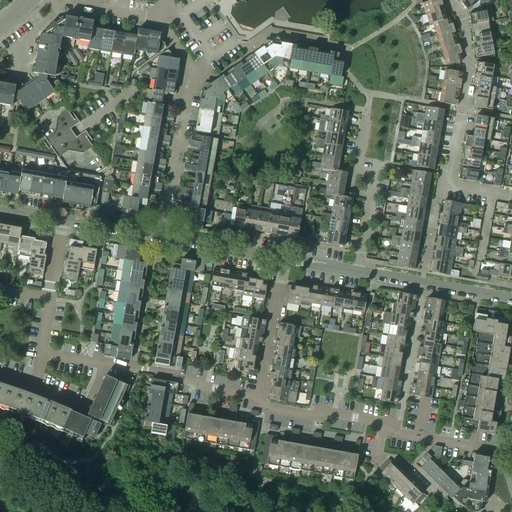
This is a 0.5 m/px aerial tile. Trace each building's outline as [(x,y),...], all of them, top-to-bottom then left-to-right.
[(443,9),(440,0),(434,0),(423,4),(426,14),(443,9)] [(479,5),(490,2),(488,0),(463,0),(460,3),(467,11),(478,3),(479,5)] [(446,19),(444,14),(443,9),(426,14),(429,25),(433,24),(446,19)] [(488,22),(486,11),(468,14),(470,26),(488,22)] [(89,42),(92,29),(93,22),(66,17),(65,21),(62,37),(89,42)] [(453,28),(452,24),(450,18),(446,19),(433,24),(436,34),(453,28)] [(62,37),(65,21),(61,20),(55,24),(54,23),(52,22),(50,24),(50,26),(51,27),(45,31),(44,35),(61,38),(62,37)] [(490,33),(488,22),(470,26),(472,36),(490,33)] [(456,39),(455,33),(453,28),(436,34),(439,44),(456,39)] [(103,31),(92,29),(89,42),(88,49),(99,51),(103,31)] [(146,52),(149,32),(138,30),(137,37),(134,50),(146,52)] [(111,53),(114,33),(103,31),(99,51),(111,53)] [(166,47),(163,43),(162,42),(159,41),(161,34),(149,32),(146,52),(157,54),(157,52),(160,52),(165,48),(166,47)] [(122,55),(125,35),(114,33),(111,53),(122,55)] [(492,44),(490,33),(472,36),(474,47),(492,44)] [(56,66),(61,38),(44,35),(41,35),(36,62),(56,66)] [(134,50),(137,37),(125,35),(122,55),(133,57),(134,50)] [(460,49),(458,45),(456,39),(439,44),(443,55),(460,49)] [(287,69),(291,45),(271,42),(254,54),(268,73),(277,67),(287,69)] [(494,55),(492,44),(474,47),(476,58),(494,55)] [(298,71),(302,47),(291,45),(287,69),(298,71)] [(309,72),(313,49),(302,47),(298,71),(309,72)] [(319,74),(323,51),(313,49),(309,72),(319,74)] [(463,60),(460,49),(443,55),(446,65),(463,60)] [(157,68),(177,71),(179,60),(172,59),(172,57),(168,51),(167,51),(161,55),(161,57),(159,56),(157,68)] [(333,64),(335,53),(323,51),(319,74),(330,76),(332,64),(333,64)] [(341,77),(343,66),(343,63),(337,62),(339,54),(335,53),(333,64),(332,64),(330,76),(328,84),(342,87),(343,78),(341,77)] [(268,73),(254,54),(246,60),(259,79),(268,73)] [(259,79),(246,60),(237,66),(250,85),(259,79)] [(54,77),(56,66),(36,62),(34,73),(39,74),(47,76),(54,77)] [(492,77),(494,66),(476,62),(474,74),(492,77)] [(250,85),(237,66),(228,72),(241,91),(250,85)] [(155,79),(175,83),(177,71),(157,68),(155,79)] [(460,84),(462,73),(445,70),(443,81),(460,84)] [(241,91),(228,72),(219,78),(221,81),(233,98),(241,91)] [(15,100),(17,101),(33,122),(47,112),(61,102),(55,92),(46,80),(46,79),(47,76),(39,74),(38,76),(38,79),(29,85),(24,89),(19,92),(16,92),(15,92),(13,100),(15,100)] [(490,87),(492,77),(474,74),(472,85),(478,86),(478,85),(490,87)] [(167,93),(173,94),(175,83),(155,79),(153,91),(154,91),(153,98),(152,102),(161,104),(162,100),(163,95),(166,95),(167,95),(167,93)] [(233,98),(221,81),(207,90),(207,93),(206,93),(205,94),(202,111),(222,114),(224,104),(233,98)] [(459,95),(460,84),(443,81),(441,92),(459,95)] [(271,91),(277,86),(275,83),(268,87),(271,91)] [(15,92),(15,89),(16,86),(4,84),(0,105),(12,107),(13,100),(15,92)] [(494,99),(496,88),(490,87),(478,85),(478,86),(477,92),(479,92),(478,96),(494,99)] [(260,99),(266,94),(264,91),(257,95),(260,99)] [(457,106),(459,95),(441,92),(439,103),(457,106)] [(253,103),(260,99),(257,95),(251,100),(253,103)] [(492,110),(494,99),(478,96),(477,101),(475,100),(474,107),(492,110)] [(161,118),(162,111),(170,113),(171,107),(161,105),(161,104),(152,102),(152,104),(147,103),(145,115),(161,118)] [(236,103),(232,106),(238,114),(239,113),(242,111),(240,108),(236,103)] [(249,106),(246,103),(240,108),(242,111),(249,106)] [(441,123),(444,110),(426,107),(425,115),(416,113),(415,118),(441,123)] [(346,125),(348,112),(330,109),(329,117),(320,115),(319,120),(346,125)] [(74,120),(67,111),(57,118),(64,127),(66,125),(69,130),(79,123),(76,118),(75,119),(74,120)] [(220,125),(222,114),(202,111),(200,122),(220,125)] [(160,124),(161,118),(145,115),(143,127),(167,131),(168,125),(160,124)] [(492,130),(494,119),(476,116),(475,123),(477,123),(476,127),(492,130)] [(73,135),(69,130),(66,125),(64,127),(57,118),(54,133),(68,151),(82,154),(76,144),(78,142),(75,138),(73,135)] [(439,134),(441,123),(415,118),(414,123),(423,124),(422,131),(439,134)] [(344,136),(346,125),(319,120),(317,132),(326,133),(344,136)] [(218,136),(220,125),(200,122),(198,132),(218,136)] [(166,136),(167,131),(143,127),(141,138),(157,141),(158,135),(166,136)] [(490,141),(492,130),(476,127),(475,132),(473,131),(472,137),(472,138),(484,140),(490,141)] [(87,136),(88,135),(85,131),(75,138),(78,142),(76,144),(82,154),(92,147),(86,137),(87,136)] [(437,146),(439,134),(422,131),(421,138),(412,137),(411,142),(437,146)] [(326,133),(317,132),(316,139),(325,140),(326,133)] [(54,133),(43,141),(48,150),(51,148),(58,158),(68,151),(54,133)] [(342,148),(344,136),(326,133),(325,140),(316,139),(315,143),(342,148)] [(216,152),(218,140),(194,135),(193,141),(201,142),(199,149),(216,152)] [(482,150),(484,140),(472,138),(472,137),(466,136),(464,147),(482,150)] [(156,148),(157,141),(141,138),(139,150),(162,154),(163,149),(156,148)] [(435,158),(437,146),(411,142),(410,146),(419,148),(418,155),(435,158)] [(339,160),(342,148),(315,143),(314,148),(323,150),(322,157),(339,160)] [(480,161),(482,150),(464,147),(462,158),(480,161)] [(213,163),(216,152),(199,149),(198,155),(191,154),(190,159),(213,163)] [(153,165),(154,159),(161,160),(162,154),(139,150),(137,162),(153,165)] [(434,167),(435,158),(418,155),(416,162),(408,161),(407,166),(433,170),(434,167)] [(338,169),(339,160),(322,157),(321,164),(312,162),(311,168),(320,169),(329,171),(329,170),(338,171),(338,169)] [(478,172),(480,161),(462,158),(461,168),(478,172)] [(211,175),(213,163),(190,159),(189,165),(196,166),(195,172),(211,175)] [(152,171),(153,165),(137,162),(135,174),(158,178),(159,173),(152,171)] [(484,172),(478,172),(461,168),(459,180),(476,183),(477,176),(483,177),(484,172)] [(345,185),(347,173),(338,171),(329,170),(329,171),(320,169),(320,174),(328,175),(327,182),(345,185)] [(429,186),(430,177),(431,174),(404,169),(403,174),(412,176),(411,183),(429,186)] [(6,195),(10,173),(0,170),(0,191),(2,192),(2,195),(6,195)] [(29,195),(33,173),(22,171),(21,175),(17,195),(18,195),(18,191),(25,192),(25,195),(29,195)] [(78,208),(84,175),(68,172),(66,179),(63,199),(62,203),(70,204),(69,206),(78,208)] [(209,187),(211,175),(195,172),(194,179),(187,177),(186,183),(209,187)] [(17,195),(21,175),(10,173),(6,195),(10,196),(10,194),(17,195)] [(40,195),(44,175),(33,173),(29,195),(33,196),(33,194),(40,195)] [(149,189),(150,182),(157,183),(158,178),(135,174),(133,186),(149,189)] [(52,199),(56,177),(44,175),(40,195),(48,196),(47,199),(52,199)] [(95,209),(100,184),(101,177),(84,175),(78,208),(82,209),(82,206),(95,209)] [(500,187),(502,176),(495,175),(493,186),(500,187)] [(511,177),(505,176),(504,176),(502,187),(511,189),(511,188),(511,177)] [(63,199),(66,179),(56,177),(52,199),(55,200),(56,198),(63,199)] [(343,197),(345,185),(327,182),(326,190),(317,188),(316,193),(326,195),(335,196),(335,195),(343,197)] [(207,199),(209,187),(186,183),(185,188),(192,190),(191,196),(207,199)] [(426,198),(429,186),(411,183),(410,190),(401,189),(400,194),(426,198)] [(155,196),(148,195),(149,189),(133,186),(131,197),(147,200),(154,202),(155,196)] [(106,205),(108,193),(102,192),(100,204),(106,205)] [(424,210),(426,198),(400,194),(399,198),(408,200),(407,207),(424,210)] [(352,198),(346,197),(343,197),(335,195),(335,196),(326,195),(325,199),(334,201),(333,208),(350,211),(352,198)] [(136,218),(139,204),(146,206),(147,200),(131,197),(124,196),(122,208),(129,209),(127,217),(136,218)] [(205,210),(207,199),(191,196),(190,202),(183,201),(182,207),(189,208),(205,210)] [(459,216),(461,209),(470,211),(471,206),(444,201),(442,213),(459,216)] [(254,231),(258,207),(248,205),(247,210),(244,229),(254,231)] [(265,233),(269,209),(258,207),(254,231),(265,233)] [(422,222),(424,210),(407,207),(406,214),(397,213),(396,217),(422,222)] [(210,224),(212,212),(205,210),(189,208),(188,213),(195,215),(193,228),(202,230),(203,223),(210,224)] [(244,229),(247,210),(236,208),(233,227),(244,229)] [(348,222),(350,211),(333,208),(331,215),(322,213),(322,218),(348,222)] [(276,235),(280,211),(269,209),(265,233),(276,235)] [(286,237),(290,213),(280,211),(276,235),(286,237)] [(297,239),(301,215),(290,213),(286,237),(297,239)] [(458,224),(459,216),(442,213),(440,225),(466,230),(467,225),(458,224)] [(229,227),(231,215),(225,214),(223,226),(229,227)] [(420,234),(422,222),(396,217),(395,222),(399,223),(398,230),(403,231),(420,234)] [(346,234),(348,222),(322,218),(321,223),(330,224),(328,231),(346,234)] [(8,244),(11,227),(0,224),(0,249),(1,243),(8,244)] [(465,234),(466,230),(440,225),(438,237),(455,240),(457,233),(465,234)] [(17,256),(20,236),(22,229),(11,227),(8,244),(7,249),(13,250),(12,255),(17,256)] [(511,242),(511,230),(503,229),(503,234),(511,235),(510,242),(511,242)] [(344,247),(346,234),(328,231),(327,238),(318,237),(317,242),(344,247)] [(418,246),(420,234),(403,231),(401,238),(393,236),(392,241),(418,246)] [(34,240),(35,241),(35,239),(20,236),(17,256),(30,258),(31,258),(34,240)] [(454,247),(455,240),(438,237),(436,249),(462,253),(463,249),(454,247)] [(47,243),(35,241),(34,240),(31,258),(30,258),(28,268),(44,271),(45,264),(46,256),(44,255),(47,243)] [(416,257),(418,246),(392,241),(391,246),(400,247),(398,254),(416,257)] [(511,254),(511,242),(510,242),(509,249),(500,248),(499,252),(511,254)] [(136,263),(136,262),(138,252),(138,251),(127,250),(127,247),(118,246),(116,259),(124,260),(136,263)] [(82,249),(81,249),(69,247),(67,259),(65,259),(63,274),(78,277),(79,269),(80,263),(82,249)] [(93,271),(97,250),(82,247),(81,249),(82,249),(80,263),(79,269),(93,271)] [(461,258),(462,253),(436,249),(434,260),(451,263),(452,256),(461,258)] [(511,254),(499,252),(499,257),(507,259),(506,265),(506,266),(511,267),(511,254)] [(414,266),(416,257),(398,254),(397,261),(388,260),(387,265),(414,270),(414,266)] [(202,274),(205,261),(196,259),(195,262),(184,260),(182,270),(194,272),(194,273),(202,274)] [(145,275),(147,264),(136,262),(136,263),(124,260),(122,271),(145,275)] [(450,271),(451,263),(434,260),(432,273),(458,277),(459,272),(450,271)] [(511,279),(511,267),(506,266),(506,265),(499,264),(498,272),(489,270),(488,275),(511,279)] [(192,283),(194,273),(194,272),(182,270),(171,268),(169,279),(192,283)] [(222,288),(225,271),(213,269),(210,286),(222,288)] [(143,286),(145,275),(122,271),(120,282),(143,286)] [(232,290),(235,272),(225,271),(222,288),(232,290)] [(245,278),(246,278),(246,274),(235,272),(232,290),(242,292),(243,292),(245,278)] [(477,274),(476,281),(487,283),(488,276),(477,274)] [(256,280),(246,278),(245,278),(243,292),(242,292),(242,296),(253,298),(256,280)] [(190,294),(192,283),(169,279),(167,290),(190,294)] [(264,300),(266,288),(270,289),(271,283),(256,280),(253,298),(264,300)] [(142,296),(143,286),(120,282),(118,292),(142,296)] [(298,306),(302,288),(286,285),(285,292),(289,292),(288,300),(288,304),(298,306)] [(310,304),(313,286),(312,286),(312,290),(302,288),(298,306),(310,308),(310,304)] [(320,306),(323,288),(313,286),(310,304),(320,306)] [(331,307),(334,290),(323,288),(320,306),(331,307)] [(188,304),(190,294),(167,290),(165,300),(188,304)] [(342,309),(345,292),(334,290),(331,307),(342,309)] [(140,307),(142,296),(118,292),(116,303),(140,307)] [(352,311),(355,294),(345,292),(342,309),(352,311)] [(414,307),(416,296),(399,293),(397,304),(414,307)] [(364,313),(366,300),(367,296),(355,294),(352,311),(364,313)] [(443,312),(445,301),(427,298),(425,309),(443,312)] [(186,315),(188,304),(165,300),(164,311),(186,315)] [(138,318),(140,307),(116,303),(115,313),(138,318)] [(412,318),(414,307),(397,304),(395,314),(395,315),(409,317),(408,318),(412,318)] [(441,322),(443,312),(425,309),(423,320),(427,321),(441,323),(441,322)] [(185,326),(186,315),(164,311),(162,322),(185,326)] [(136,328),(138,318),(115,313),(113,324),(136,328)] [(407,328),(408,318),(409,317),(395,315),(395,314),(391,314),(389,325),(407,328)] [(505,336),(508,319),(497,317),(497,318),(493,318),(493,314),(491,314),(491,317),(487,317),(487,316),(475,314),(472,331),(472,332),(476,333),(476,332),(494,335),(505,337),(505,336)] [(264,332),(266,321),(248,318),(246,329),(264,332)] [(443,334),(445,323),(441,322),(441,323),(427,321),(425,331),(443,334)] [(183,336),(185,326),(162,322),(160,332),(183,336)] [(294,337),(296,326),(278,323),(277,334),(294,337)] [(136,328),(113,324),(111,335),(134,339),(136,328)] [(405,339),(407,328),(389,325),(387,335),(405,339)] [(262,343),(264,332),(246,329),(244,339),(244,340),(258,342),(258,343),(262,343)] [(441,345),(443,334),(425,331),(423,342),(441,345)] [(181,347),(183,336),(160,332),(158,343),(181,347)] [(292,348),(294,337),(277,334),(275,346),(278,346),(279,346),(292,348)] [(132,349),(134,339),(111,335),(109,345),(132,349)] [(404,345),(405,339),(387,335),(385,346),(407,350),(408,345),(404,345)] [(510,349),(511,337),(505,336),(505,337),(494,335),(492,346),(510,349)] [(256,353),(258,343),(258,342),(244,340),(244,339),(240,338),(238,350),(256,353)] [(439,356),(441,345),(423,342),(422,348),(418,347),(418,352),(439,356)] [(179,357),(181,347),(158,343),(156,353),(179,357)] [(130,360),(132,349),(109,345),(106,345),(104,355),(127,360),(127,359),(130,360)] [(294,360),(296,348),(292,348),(279,346),(278,346),(277,356),(294,360)] [(406,355),(407,350),(385,346),(383,357),(401,360),(402,354),(406,355)] [(508,359),(510,349),(492,346),(490,356),(508,359)] [(254,363),(256,353),(238,350),(237,349),(232,359),(254,363)] [(437,367),(439,356),(418,352),(417,357),(420,357),(419,363),(437,367)] [(182,358),(179,357),(156,353),(154,364),(157,365),(181,369),(182,358)] [(292,370),(294,360),(277,356),(275,367),(292,370)] [(506,370),(508,359),(490,356),(488,367),(506,370)] [(399,371),(401,360),(383,357),(381,368),(399,371)] [(253,369),(254,363),(232,359),(232,360),(237,360),(235,371),(256,375),(257,370),(253,369)] [(435,377),(437,367),(419,363),(418,374),(435,377)] [(290,381),(292,370),(275,367),(274,373),(270,372),(269,377),(290,381)] [(504,381),(506,370),(488,367),(486,377),(486,378),(498,380),(504,381)] [(397,381),(399,371),(381,368),(379,379),(383,380),(383,379),(397,382),(397,381)] [(433,388),(435,377),(418,374),(416,384),(412,384),(429,387),(429,388),(433,388)] [(496,391),(498,380),(486,378),(486,377),(480,376),(478,388),(496,391)] [(289,391),(290,381),(269,377),(268,381),(272,382),(271,388),(289,391)] [(107,424),(125,384),(112,378),(110,382),(111,383),(108,389),(107,388),(107,389),(108,389),(105,395),(105,394),(101,402),(102,403),(99,408),(98,408),(99,409),(97,415),(96,414),(93,419),(93,421),(85,417),(82,423),(80,423),(81,421),(79,421),(81,415),(78,420),(77,419),(76,421),(74,420),(77,414),(71,411),(63,429),(83,438),(85,434),(91,437),(98,422),(99,420),(107,424)] [(176,395),(178,384),(151,379),(149,390),(173,394),(176,395)] [(399,393),(401,382),(397,381),(397,382),(383,379),(383,380),(382,390),(399,393)] [(41,400),(43,396),(37,394),(21,388),(13,385),(1,381),(0,380),(0,404),(10,408),(25,414),(40,419),(44,407),(41,400)] [(427,398),(429,388),(429,387),(412,384),(410,395),(427,398)] [(287,402),(289,391),(271,388),(269,399),(287,402)] [(494,401),(496,392),(496,391),(478,388),(476,398),(494,401)] [(171,405),(173,394),(149,390),(147,400),(171,405)] [(397,404),(399,393),(382,390),(380,401),(397,404)] [(492,412),(494,401),(476,398),(474,409),(492,412)] [(169,415),(171,405),(147,400),(146,411),(169,415)] [(63,429),(71,411),(72,409),(64,405),(56,402),(55,405),(47,409),(42,421),(49,423),(56,426),(63,429)] [(205,443),(210,412),(206,412),(205,417),(192,415),(194,404),(189,403),(183,439),(205,443)] [(490,422),(492,412),(474,409),(473,420),(479,421),(479,420),(490,422)] [(167,426),(169,415),(146,411),(144,423),(152,424),(152,423),(167,426)] [(226,446),(231,416),(227,415),(226,421),(213,419),(214,413),(210,412),(205,443),(226,446)] [(254,451),(259,422),(248,421),(248,425),(234,422),(235,417),(231,416),(226,446),(254,451)] [(492,434),(494,423),(490,422),(479,420),(479,421),(477,432),(484,433),(492,434)] [(173,441),(175,432),(181,433),(182,429),(175,428),(175,427),(167,426),(152,423),(152,424),(144,423),(143,426),(151,428),(150,434),(164,437),(164,439),(173,441)] [(288,469),(294,438),(290,437),(289,443),(276,441),(276,437),(266,435),(261,464),(288,469)] [(310,472),(316,442),(312,441),(311,447),(297,445),(298,439),(294,438),(288,469),(310,472)] [(331,476),(337,446),(333,445),(332,451),(319,448),(320,443),(316,442),(310,472),(331,476)] [(353,480),(359,450),(355,449),(353,455),(340,452),(341,446),(337,446),(331,476),(353,480)] [(487,495),(486,495),(492,463),(489,458),(486,458),(486,455),(474,453),(473,462),(462,461),(461,466),(472,468),(469,481),(463,480),(457,487),(433,464),(440,457),(442,447),(434,446),(420,460),(424,464),(420,468),(453,501),(452,502),(455,505),(456,504),(458,506),(460,504),(467,511),(473,511),(480,511),(481,510),(482,509),(481,508),(482,502),(485,503),(486,500),(487,500),(487,495)] [(388,481),(401,468),(393,461),(391,462),(388,459),(379,468),(382,471),(380,473),(388,481)] [(396,489),(409,476),(401,468),(388,481),(396,489)] [(404,497),(416,484),(409,476),(396,489),(404,497)] [(426,497),(422,493),(424,492),(416,484),(404,497),(412,504),(414,502),(417,506),(426,497)]
